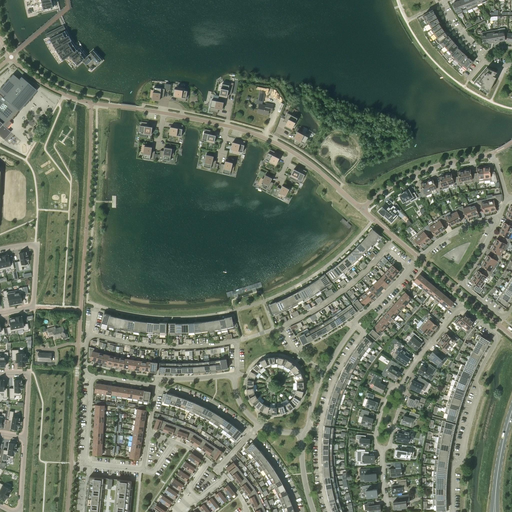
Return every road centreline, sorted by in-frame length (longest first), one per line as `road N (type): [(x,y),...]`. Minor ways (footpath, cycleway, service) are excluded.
road 1 (residential): [(361,208),(269,139),(142,109)]
road 2 (residential): [(452,511),(453,469),(462,459),(475,382),(496,341),(461,305)]
road 3 (residential): [(323,370),(300,357),(282,326),(349,285),(385,248),(409,268)]
road 4 (residential): [(233,374),(236,341),(159,346),(89,334)]
road 5 (residential): [(361,208),(415,173),(492,153)]
road 6 (residential): [(409,268),(357,318),(323,370)]
road 7 (residential): [(0,250),(34,246),(35,263),(31,307),(0,313)]
